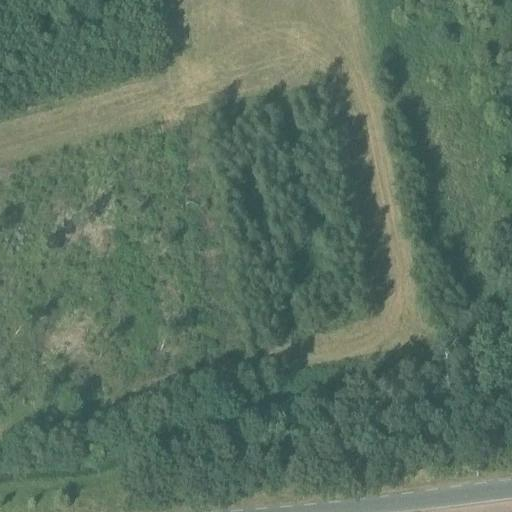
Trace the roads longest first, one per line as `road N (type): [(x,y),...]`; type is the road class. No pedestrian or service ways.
road 1 (track): [(368,320),(0,433)]
road 2 (secondary): [(511,489),(315,511)]
